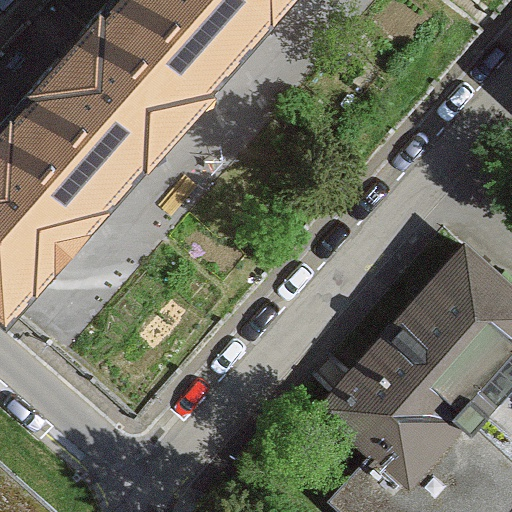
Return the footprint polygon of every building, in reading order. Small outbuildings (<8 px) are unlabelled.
[(27,118),(125,204),(229,87),(130,0),(27,118)] [(130,0),(229,87),(305,0),(130,0)] [(125,204),(27,118),(0,147),(0,291),(27,315),(125,204)] [(473,422),(511,379),(511,280),(473,245),(325,408),(380,458),(414,488),(473,422)] [(511,511),(511,457),(473,422),(414,488),(380,458),(337,506),(343,511),(511,511)] [(0,511),(57,511),(63,506),(0,453),(0,511)]
